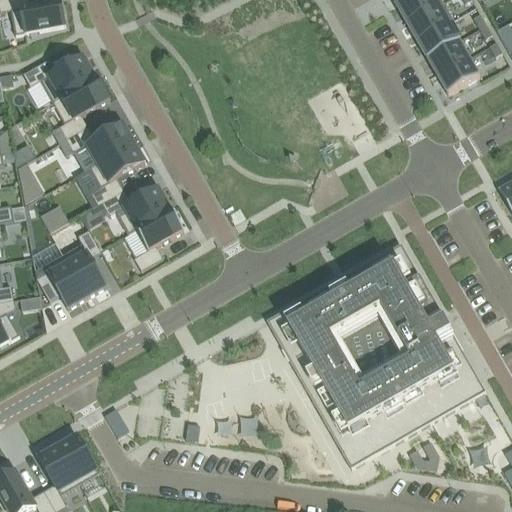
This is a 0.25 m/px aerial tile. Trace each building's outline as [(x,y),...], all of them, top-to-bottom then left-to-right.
[(10,0),(3,1),(0,1),(0,13),(1,17),(11,15),(16,40),(66,31),(61,5),(30,11),(27,0),(10,0)] [(411,0),(398,8),(408,26),(441,8),(435,0),(411,0)] [(451,26),(441,8),(408,26),(419,44),(451,26)] [(479,33),(486,29),(480,18),(473,22),(479,33)] [(427,62),(461,43),(451,26),(419,44),(428,61),(427,62)] [(486,29),(479,33),(485,43),(492,39),(486,29)] [(461,44),(461,43),(427,62),(438,80),(470,62),(460,45),(461,44)] [(497,47),(489,51),(496,61),(503,57),(497,47)] [(50,64),(24,79),(31,91),(41,85),(53,106),(52,106),(53,107),(97,82),(96,81),(95,82),(83,61),(57,76),(50,64)] [(480,80),(470,62),(438,80),(448,99),(480,80)] [(12,78),(0,80),(0,82),(1,86),(2,93),(14,91),(13,84),(12,78)] [(65,129),(53,136),(60,148),(88,132),(81,120),(109,104),(97,82),(53,107),(65,129)] [(88,132),(60,148),(67,161),(74,157),(85,176),(90,173),(134,148),(123,128),(95,144),(88,132)] [(134,148),(90,173),(101,192),(91,197),(99,210),(103,208),(125,195),(118,183),(146,167),(134,148)] [(27,168),(18,172),(20,180),(25,209),(45,198),(31,174),(27,168)] [(511,185),(498,193),(511,216),(511,185)] [(125,195),(103,208),(110,220),(116,216),(129,238),(172,213),(171,212),(170,213),(158,192),(132,207),(125,195)] [(0,228),(0,229),(0,228),(14,226),(11,210),(0,212),(0,228)] [(172,213),(129,238),(129,239),(136,235),(148,255),(135,263),(142,275),(163,263),(156,251),(184,235),(172,213)] [(83,248),(63,260),(88,302),(107,291),(91,263),(102,257),(89,235),(78,241),(83,248)] [(402,249),(268,326),(352,473),(486,397),(402,249)] [(48,278),(37,284),(50,306),(60,300),(68,313),(88,302),(63,260),(44,271),(48,278)] [(0,275),(0,307),(14,305),(11,291),(3,292),(0,275)] [(0,351),(20,340),(7,318),(16,313),(14,305),(0,307),(0,351)] [(193,329),(161,343),(171,365),(203,351),(193,329)] [(103,372),(115,397),(164,374),(153,349),(103,372)] [(78,440),(58,451),(80,489),(100,478),(78,440)] [(58,451),(39,462),(55,490),(44,496),(52,511),(67,511),(68,511),(61,500),(80,489),(58,451)] [(16,475),(0,484),(0,498),(7,511),(35,511),(36,511),(52,511),(44,496),(32,503),(16,475)]
